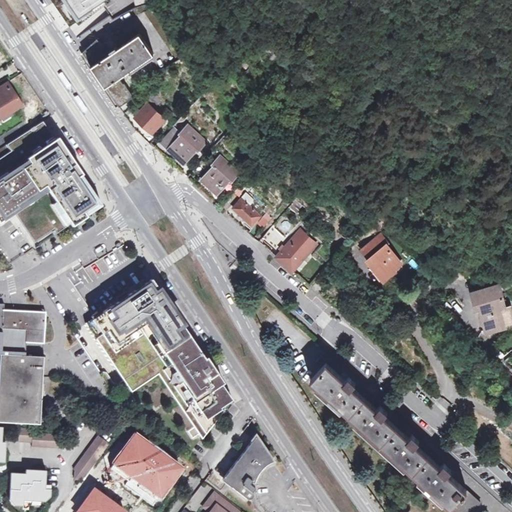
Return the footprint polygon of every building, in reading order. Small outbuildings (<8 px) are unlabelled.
[(63,0),(77,19),(104,0),(63,0)] [(157,2),(144,10),(179,59),(191,51),(157,2)] [(93,67),(106,85),(120,105),(129,101),(134,96),(126,84),(124,85),(119,78),(153,55),(139,33),(123,44),(121,41),(116,45),(118,48),(107,55),(104,51),(106,50),(100,41),(83,52),(93,67)] [(105,86),(106,85),(93,67),(92,68),(105,86)] [(70,87),(60,73),(58,74),(56,75),(67,90),(70,87)] [(20,105),(6,83),(0,87),(0,117),(0,119),(20,105)] [(153,86),(146,93),(157,107),(162,104),(153,86)] [(72,98),(82,113),(84,112),(86,111),(76,96),(72,98)] [(154,134),(167,120),(149,104),(136,118),(154,134)] [(100,206),(43,121),(0,148),(0,222),(14,213),(34,244),(51,233),(53,236),(100,206)] [(179,124),(178,125),(173,131),(177,135),(180,132),(184,128),(179,124)] [(162,143),(169,149),(182,135),(180,132),(177,135),(173,131),(162,143)] [(198,149),(182,135),(169,149),(184,164),(198,149)] [(164,154),(169,149),(162,143),(157,148),(164,154)] [(198,186),(213,199),(231,180),(216,166),(198,186)] [(253,226),(262,217),(251,206),(255,202),(246,193),(233,208),(253,226)] [(255,239),(263,230),(258,225),(250,234),(255,239)] [(286,241),(272,228),(263,239),(277,251),(286,241)] [(317,244),(301,230),(297,233),(313,248),(317,244)] [(293,271),(309,253),(313,248),(297,233),(276,256),(293,271)] [(383,280),(385,278),(396,270),(394,268),(402,262),(389,245),(391,244),(384,234),(368,247),(374,256),(368,261),(383,280)] [(374,256),(368,247),(361,252),(368,261),(374,256)] [(383,280),(368,261),(364,264),(382,287),(388,282),(385,278),(383,280)] [(319,282),(313,289),(320,296),(326,289),(319,282)] [(202,439),(233,401),(222,385),(223,384),(206,358),(205,359),(172,310),(174,309),(166,296),(164,297),(160,291),(155,295),(147,283),(99,313),(86,322),(132,391),(158,373),(202,439)] [(476,310),(477,310),(479,309),(484,328),(498,325),(499,328),(500,327),(511,324),(511,315),(510,308),(505,309),(500,287),(481,292),(482,296),(474,298),(473,298),(476,310)] [(479,309),(477,310),(484,335),(501,330),(500,327),(499,328),(498,325),(484,328),(479,309)] [(3,332),(3,340),(27,341),(44,342),(46,313),(11,311),(11,313),(4,313),(3,332)] [(27,348),(27,341),(3,340),(2,356),(26,357),(27,348)] [(26,357),(2,356),(1,356),(0,367),(0,421),(40,423),(43,358),(26,357)] [(454,511),(473,511),(481,504),(448,475),(451,471),(444,464),(441,468),(416,445),(419,441),(412,435),(409,439),(384,416),(388,412),(381,406),(377,410),(353,388),(357,384),(349,377),(346,381),(326,363),(311,381),(454,511)] [(62,449),(62,436),(34,434),(34,430),(21,429),(20,442),(33,443),(33,447),(62,449)] [(135,434),(111,468),(159,501),(183,466),(135,434)] [(83,482),(103,454),(110,445),(99,437),(74,471),(77,473),(76,481),(83,482)] [(268,464),(272,462),(255,437),(224,477),(233,484),(230,488),(246,499),(248,500),(249,500),(250,500),(251,499),(251,498),(252,498),(252,497),(252,495),(252,494),(251,493),(254,489),(249,485),(251,482),(253,484),(254,481),(256,478),(257,476),(258,474),(260,471),(263,468),(265,466),(268,464)] [(24,502),(44,503),(51,497),(51,490),(46,490),(46,486),(47,473),(32,471),(32,475),(27,475),(11,474),(10,502),(15,507),(24,508),(24,502)] [(124,511),(125,511),(93,487),(73,511),(124,511)] [(234,511),(213,494),(204,505),(211,511),(209,511),(234,511)]
